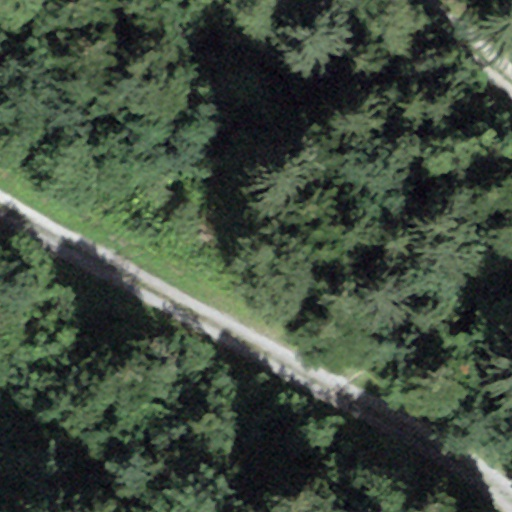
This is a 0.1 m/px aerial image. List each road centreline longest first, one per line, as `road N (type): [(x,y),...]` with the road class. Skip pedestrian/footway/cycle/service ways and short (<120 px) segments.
road 1 (track): [(0,201),(464,462),(511,503)]
road 2 (track): [(511,83),(411,0)]
